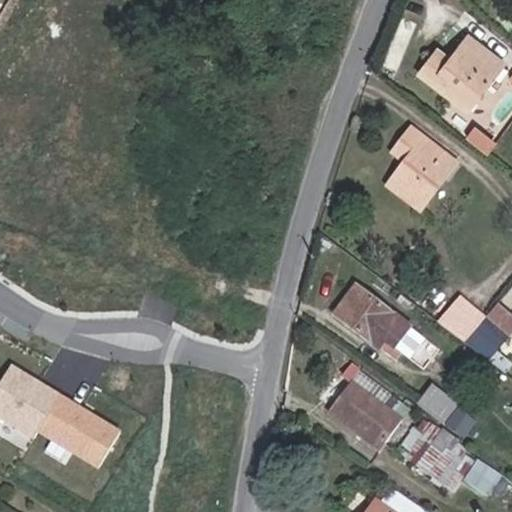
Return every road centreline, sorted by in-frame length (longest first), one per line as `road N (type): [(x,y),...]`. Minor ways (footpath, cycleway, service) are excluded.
road 1 (unclassified): [(403,0),(303,269),(281,373)]
road 2 (residential): [(281,373),(85,333),(38,320),(0,296)]
road 3 (unclassified): [(281,373),(257,511)]
